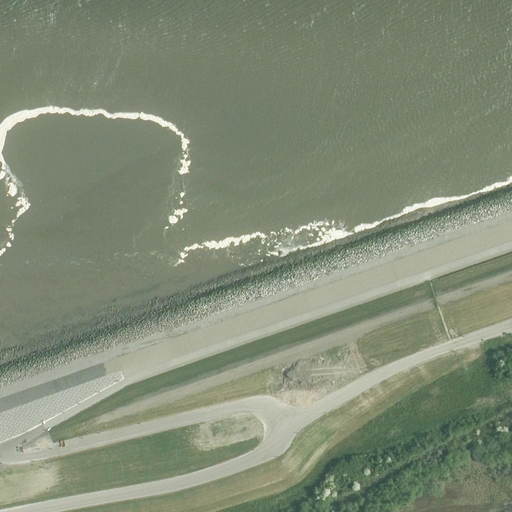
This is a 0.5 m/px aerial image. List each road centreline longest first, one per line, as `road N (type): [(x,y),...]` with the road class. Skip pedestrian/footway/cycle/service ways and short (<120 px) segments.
road 1 (track): [(511,210),(0,388)]
road 2 (unknown): [(284,423),(276,408),(254,400),(0,453)]
road 3 (unclassified): [(11,511),(174,482),(270,448),(284,423)]
